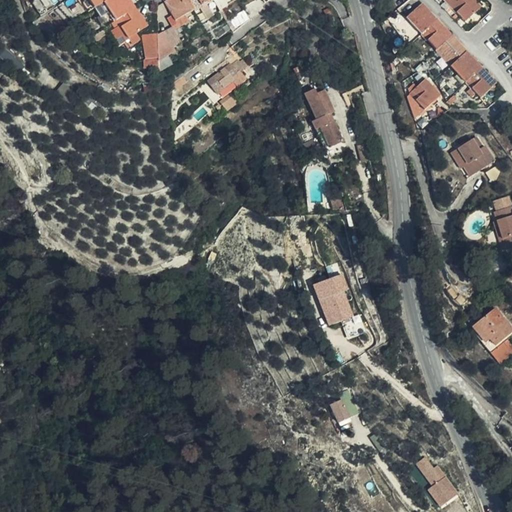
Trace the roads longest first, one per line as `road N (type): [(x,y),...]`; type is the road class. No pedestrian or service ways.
road 1 (tertiary): [(491,511),(421,344),(395,152),(358,0)]
road 2 (unknown): [(427,359),(463,390),(511,458)]
